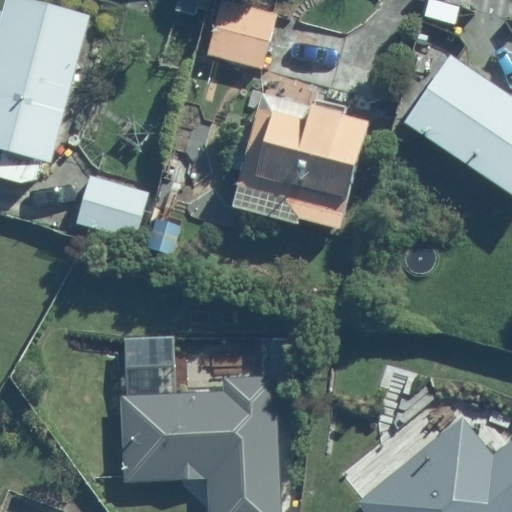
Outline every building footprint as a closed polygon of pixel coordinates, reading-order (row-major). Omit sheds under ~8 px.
[(94,22),(12,0),(0,43),(0,160),(6,162),(0,183),(34,193),(40,169),(54,173),(94,22)] [(260,77),(278,18),(221,1),(203,59),(260,77)] [(511,104),(453,64),(462,50),(431,29),(408,63),(438,83),(406,131),(511,203),(511,104)] [(339,245),(369,128),(264,101),(258,124),(246,121),(233,172),(243,174),(232,217),(339,245)] [(148,204),(90,188),(78,231),(136,247),(148,204)] [(229,402),(123,406),(127,491),(212,487),(213,511),(283,511),(278,384),(229,386),(229,402)] [(511,511),(511,443),(491,461),(462,427),(361,511),(511,511)]
